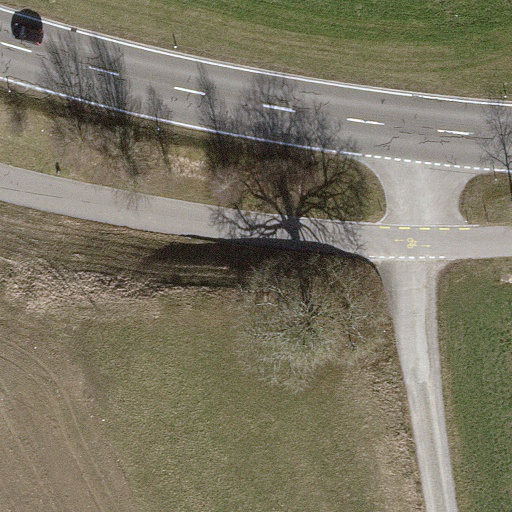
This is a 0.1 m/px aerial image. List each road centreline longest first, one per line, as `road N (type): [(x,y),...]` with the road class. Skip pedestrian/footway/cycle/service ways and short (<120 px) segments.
road 1 (secondary): [(0,43),(257,105),(511,137)]
road 2 (track): [(442,511),(413,246),(423,131)]
